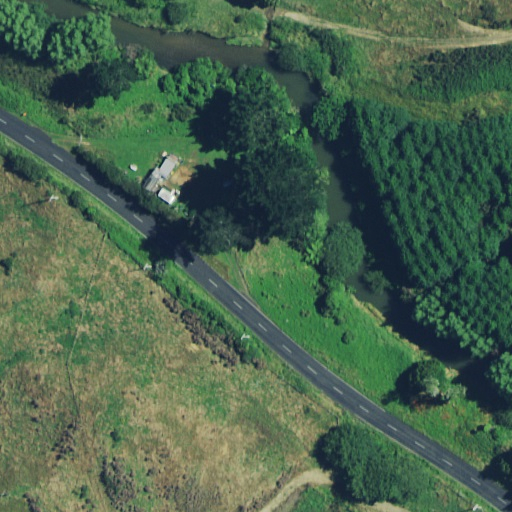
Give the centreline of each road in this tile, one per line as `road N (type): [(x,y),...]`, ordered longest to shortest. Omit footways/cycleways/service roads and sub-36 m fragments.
road 1 (tertiary): [(0,111),(99,178),(321,363),(511,506)]
road 2 (track): [(511,29),(397,40),(323,36),(251,0)]
